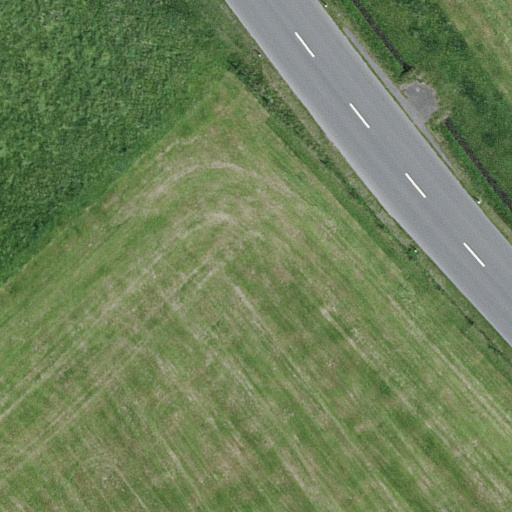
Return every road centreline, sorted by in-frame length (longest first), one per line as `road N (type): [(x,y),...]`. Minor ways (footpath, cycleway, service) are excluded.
road 1 (primary): [(511,295),(270,0)]
road 2 (track): [(370,131),(474,63)]
